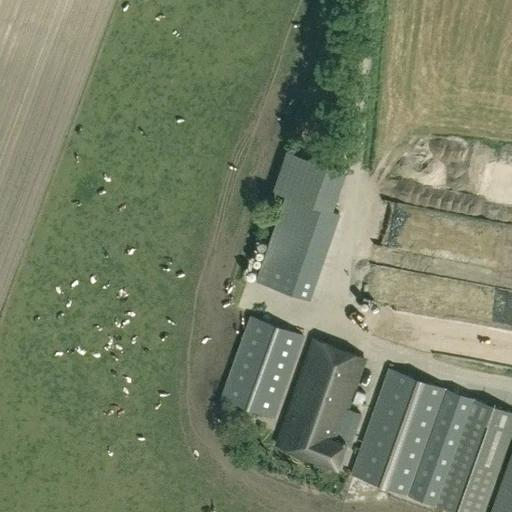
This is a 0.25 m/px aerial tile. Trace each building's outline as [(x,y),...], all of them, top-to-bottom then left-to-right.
[(339,212),(286,194),(257,280),(310,299),(339,212)] [(404,233),(405,208),(392,207),(391,233),(404,233)] [(222,398),(273,417),(303,334),(251,316),(222,398)] [(364,359),(314,339),(278,445),(338,468),(347,444),(351,445),(361,414),(347,409),(364,359)] [(413,498),(451,391),(387,368),(349,474),(413,498)] [(430,502),(455,511),(483,511),(511,434),(511,467),(496,511),(511,511),(511,411),(469,395),(430,502)]
